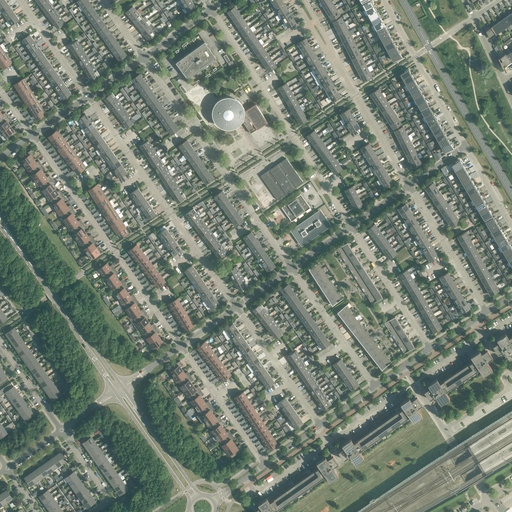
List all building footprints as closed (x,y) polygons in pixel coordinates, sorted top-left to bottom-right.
[(51,4),(49,0),(41,6),(43,10),(51,4)] [(91,4),(88,0),(80,6),(83,10),(91,4)] [(374,6),(371,0),(363,5),(366,10),(374,6)] [(285,5),(282,1),(273,6),(276,10),(285,5)] [(335,5),(332,1),(323,7),(326,11),(335,5)] [(10,7),(7,3),(0,7),(0,10),(2,13),(10,7)] [(196,7),(193,3),(185,8),(188,12),(196,7)] [(54,8),(51,4),(43,10),(46,14),(54,8)] [(94,8),(91,4),(83,10),(86,14),(94,8)] [(287,9),(285,5),(276,10),(279,15),(287,9)] [(337,10),(335,5),(326,11),(329,15),(337,10)] [(125,12),(129,16),(136,10),(133,6),(125,12)] [(377,11),(374,6),(366,10),(368,15),(377,11)] [(13,11),(10,7),(2,13),(5,17),(13,11)] [(227,12),(230,17),(238,11),(235,7),(227,12)] [(57,11),(54,8),(46,14),(49,17),(57,11)] [(97,13),(94,8),(86,14),(89,18),(97,13)] [(290,14),(287,9),(279,15),(281,19),(290,14)] [(139,14),(136,10),(129,16),(132,20),(139,14)] [(338,10),(337,10),(329,15),(332,20),(336,17),(340,15),(337,10),(338,10)] [(16,15),(13,11),(5,17),(8,21),(16,15)] [(59,15),(57,11),(49,17),(51,21),(59,15)] [(241,15),(238,11),(230,17),(233,21),(241,15)] [(379,16),(377,11),(368,15),(371,20),(379,16)] [(100,17),(97,13),(89,18),(92,22),(100,17)] [(143,18),(139,14),(132,20),(135,24),(143,18)] [(293,18),(290,14),(281,19),(284,23),(293,18)] [(19,20),(16,15),(8,21),(11,25),(19,20)] [(62,18),(59,15),(51,21),(54,24),(62,18)] [(244,20),(241,15),(233,21),(236,25),(244,20)] [(382,21),(379,16),(371,20),(374,25),(382,21)] [(103,21),(100,17),(92,22),(95,26),(103,21)] [(337,19),(333,22),(335,26),(344,22),(344,21),(343,22),(341,17),(337,19)] [(511,24),(507,17),(502,20),(507,27),(511,24)] [(65,22),(62,18),(54,24),(57,28),(59,27),(59,28),(64,25),(63,24),(65,22)] [(146,22),(143,18),(135,24),(139,28),(146,22)] [(295,23),(293,18),(284,23),(282,25),(285,29),(287,28),(295,23)] [(247,24),(244,20),(236,25),(239,29),(247,24)] [(507,27),(502,20),(497,24),(502,31),(507,27)] [(106,25),(103,21),(95,26),(98,31),(106,25)] [(385,26),(382,21),(374,25),(377,30),(385,26)] [(149,26),(146,22),(139,28),(142,32),(149,26)] [(346,26),(344,22),(335,26),(337,31),(346,26)] [(151,24),(149,26),(142,32),(145,36),(152,30),(155,28),(151,24)] [(250,28),(247,24),(239,29),(242,33),(250,28)] [(502,31),(497,24),(492,27),(497,34),(502,31)] [(108,29),(106,25),(98,31),(101,35),(108,29)] [(349,31),(346,26),(337,31),(340,35),(349,31)] [(388,31),(385,26),(377,30),(379,35),(388,31)] [(497,34),(492,27),(490,29),(490,30),(487,32),(490,39),(497,34)] [(253,32),(250,28),(242,33),(245,37),(253,32)] [(111,34),(108,29),(101,35),(104,39),(111,34)] [(156,34),(152,30),(145,36),(148,40),(156,34)] [(351,35),(349,31),(340,35),(342,40),(351,35)] [(390,36),(388,31),(379,35),(382,40),(390,36)] [(255,36),(253,32),(245,37),(248,42),(255,36)] [(114,38),(111,34),(104,39),(107,43),(114,38)] [(33,39),(30,35),(21,41),(25,45),(33,39)] [(353,40),(351,35),(342,40),(344,45),(353,40)] [(258,40),(255,36),(248,42),(251,46),(258,40)] [(393,41),(390,36),(382,40),(385,45),(393,41)] [(117,42),(114,38),(107,43),(110,47),(117,42)] [(36,43),(33,39),(25,45),(27,49),(36,43)] [(308,43),(305,39),(297,44),(299,49),(308,43)] [(69,45),(72,49),(80,44),(77,40),(75,41),(74,40),(70,43),(71,44),(69,45)] [(261,45),(258,40),(251,46),(254,50),(261,45)] [(356,44),(353,40),(344,45),(347,49),(356,44)] [(396,46),(393,41),(385,45),(387,50),(396,46)] [(120,46),(117,42),(110,47),(113,52),(120,46)] [(216,59),(204,42),(176,62),(187,79),(216,59)] [(39,48),(36,43),(27,49),(30,53),(39,48)] [(311,48),(308,43),(299,49),(302,53),(311,48)] [(82,48),(80,44),(72,49),(74,53),(82,48)] [(358,49),(356,44),(347,49),(349,54),(358,49)] [(264,49),(261,45),(254,50),(257,54),(264,49)] [(123,50),(120,46),(113,52),(116,56),(123,50)] [(398,51),(396,46),(387,50),(390,55),(398,51)] [(42,52),(39,48),(30,53),(33,58),(42,52)] [(85,52),(82,48),(74,53),(76,57),(85,52)] [(313,52),(311,48),(302,53),(305,57),(313,52)] [(267,53),(264,49),(257,54),(260,58),(267,53)] [(361,54),(358,49),(349,54),(351,58),(361,54)] [(126,55),(123,50),(116,56),(119,60),(126,55)] [(401,56),(398,51),(390,55),(393,61),(394,60),(397,58),(397,59),(398,59),(402,57),(401,56)] [(45,56),(42,52),(33,58),(36,62),(45,56)] [(87,56),(85,52),(76,57),(79,61),(87,56)] [(316,56),(313,52),(305,57),(307,62),(316,56)] [(0,63),(9,57),(6,53),(0,57),(0,63)] [(270,57),(267,53),(260,58),(263,63),(270,57)] [(363,58),(361,54),(351,58),(354,63),(363,58)] [(511,62),(506,54),(501,57),(501,58),(500,59),(500,58),(499,58),(503,66),(504,66),(503,66),(506,64),(506,65),(511,62)] [(48,60),(45,56),(36,62),(39,66),(48,60)] [(90,59),(87,56),(79,61),(81,65),(90,59)] [(319,61),(316,56),(307,62),(310,66),(319,61)] [(12,62),(9,57),(0,63),(0,64),(3,68),(12,62)] [(273,61),(270,57),(263,63),(265,67),(273,61)] [(365,63),(363,58),(354,63),(356,67),(365,63)] [(92,63),(90,59),(81,65),(84,68),(92,63)] [(51,64),(48,60),(39,66),(42,70),(51,64)] [(276,66),(273,61),(265,67),(268,71),(276,66)] [(321,65),(319,61),(310,66),(313,71),(321,65)] [(94,67),(92,63),(84,68),(86,72),(94,67)] [(367,67),(365,63),(356,67),(358,72),(367,67)] [(54,69),(51,64),(42,70),(45,74),(54,69)] [(324,70),(321,65),(313,71),(315,75),(324,70)] [(97,71),(94,67),(86,72),(88,76),(97,71)] [(370,72),(367,67),(358,72),(361,76),(370,72)] [(404,71),(404,72),(400,74),(404,80),(412,75),(409,70),(408,68),(404,71)] [(56,73),(54,69),(45,74),(48,79),(56,73)] [(327,74),(324,70),(315,75),(318,79),(327,74)] [(99,75),(97,71),(88,76),(91,80),(99,75)] [(372,77),(370,72),(361,76),(361,77),(363,81),(372,77)] [(59,77),(56,73),(48,79),(51,83),(59,77)] [(132,79),(135,84),(143,78),(140,74),(132,79)] [(329,78),(327,74),(318,79),(321,84),(329,78)] [(415,80),(412,75),(404,80),(406,85),(415,80)] [(62,81),(59,77),(51,83),(54,87),(62,81)] [(146,82),(143,78),(135,84),(138,88),(146,82)] [(332,83),(329,78),(321,84),(323,88),(332,83)] [(27,83),(24,79),(14,85),(17,89),(27,83)] [(417,85),(415,80),(406,85),(409,90),(417,85)] [(65,85),(62,81),(54,87),(57,91),(65,85)] [(149,87),(146,82),(138,88),(141,92),(149,87)] [(30,87),(27,83),(17,89),(20,93),(30,87)] [(289,88),(287,83),(278,88),(281,92),(289,88)] [(335,87),(332,83),(323,88),(326,92),(335,87)] [(68,89),(65,85),(57,91),(60,95),(68,89)] [(420,90),(417,85),(409,90),(412,95),(420,90)] [(32,92),(30,87),(20,93),(23,98),(32,92)] [(152,91),(149,87),(141,92),(144,96),(152,91)] [(337,91),(335,87),(326,92),(329,97),(337,91)] [(292,92),(289,88),(281,92),(284,97),(292,92)] [(373,98),(373,99),(382,93),(379,88),(370,94),(373,98)] [(71,94),(68,89),(60,95),(63,100),(71,94)] [(423,95),(420,90),(412,95),(415,100),(423,95)] [(155,95),(152,91),(144,96),(147,100),(155,95)] [(340,96),(337,91),(329,97),(331,101),(340,96)] [(35,96),(32,92),(23,98),(25,102),(35,96)] [(294,97),(292,92),(284,97),(286,101),(294,97)] [(104,99),(107,102),(115,96),(112,93),(104,99)] [(385,97),(382,93),(373,99),(376,103),(385,97)] [(158,99),(155,95),(147,100),(150,105),(158,99)] [(426,100),(423,95),(415,100),(418,105),(426,100)] [(38,100),(35,96),(25,102),(28,106),(38,100)] [(118,100),(115,96),(107,102),(110,106),(118,100)] [(215,104),(214,105),(214,106),(214,107),(213,108),(213,109),(213,110),(213,111),(213,112),(213,114),(213,115),(213,116),(213,117),(213,118),(214,119),(214,120),(215,121),(215,122),(216,123),(217,123),(217,124),(218,125),(220,126),(221,126),(222,127),(223,127),(224,128),(225,128),(226,128),(227,128),(228,128),(229,128),(230,128),(231,128),(232,128),(233,128),(234,127),(235,127),(236,126),(243,122),(239,115),(246,111),(241,104),(240,103),(240,102),(239,102),(239,101),(238,100),(237,100),(235,99),(234,98),(233,98),(232,97),(231,97),(230,97),(228,97),(227,97),(226,97),(225,97),(223,98),(222,98),(221,99),(220,99),(219,100),(218,101),(217,101),(217,102),(216,103),(215,104)] [(297,101),(294,97),(286,101),(289,106),(297,101)] [(387,101),(385,97),(376,103),(379,107),(387,101)] [(161,103),(158,99),(150,105),(153,109),(161,103)] [(40,105),(38,100),(28,106),(31,111),(40,105)] [(120,103),(118,100),(110,106),(113,110),(120,103)] [(429,105),(426,100),(418,105),(420,110),(429,105)] [(299,105),(297,101),(289,106),(291,110),(299,105)] [(390,106),(387,101),(379,107),(382,111),(390,106)] [(123,107),(120,103),(113,110),(115,113),(123,107)] [(164,108),(161,103),(153,109),(156,113),(164,108)] [(267,122),(256,104),(246,111),(239,115),(243,122),(250,133),(267,122)] [(43,109),(40,105),(31,111),(34,115),(43,109)] [(302,110),(299,105),(291,110),(294,114),(302,110)] [(393,110),(390,106),(382,111),(384,116),(393,110)] [(126,110),(123,107),(115,113),(118,117),(126,110)] [(433,112),(430,107),(421,111),(424,117),(433,112)] [(167,112),(164,108),(156,113),(159,117),(167,112)] [(46,114),(43,109),(34,115),(36,120),(46,114)] [(340,115),(342,119),(351,114),(348,109),(340,115)] [(129,114),(126,110),(118,117),(121,120),(129,114)] [(304,114),(302,110),(294,114),(296,119),(304,114)] [(396,114),(393,110),(384,116),(387,120),(396,114)] [(170,116),(167,112),(159,117),(162,121),(170,116)] [(435,117),(433,112),(424,117),(427,121),(435,117)] [(77,120),(80,124),(89,118),(85,114),(77,120)] [(132,118),(129,114),(121,120),(124,124),(132,118)] [(307,119),(304,114),(296,119),(299,124),(307,119)] [(354,118),(351,114),(342,119),(345,124),(354,118)] [(399,118),(396,114),(387,120),(390,124),(399,118)] [(172,120),(170,116),(162,121),(165,126),(172,120)] [(8,117),(0,122),(0,130),(1,132),(10,126),(8,123),(11,121),(11,120),(10,120),(8,117)] [(438,122),(435,117),(427,121),(430,126),(438,122)] [(91,122),(89,118),(80,124),(83,128),(91,122)] [(135,121),(132,118),(124,124),(127,127),(128,126),(129,127),(134,124),(133,123),(135,121)] [(356,123),(354,118),(345,124),(348,128),(356,123)] [(399,119),(399,118),(390,124),(393,129),(397,126),(401,123),(398,119),(399,119)] [(175,124),(172,120),(165,126),(168,130),(175,124)] [(94,127),(91,122),(83,128),(86,132),(94,127)] [(441,127),(438,122),(430,126),(433,131),(441,127)] [(359,127),(356,123),(348,128),(350,133),(359,127)] [(178,129),(175,124),(168,130),(171,134),(178,129)] [(13,129),(10,126),(1,132),(7,140),(19,131),(18,131),(15,128),(16,128),(15,127),(13,129)] [(97,131),(94,127),(86,132),(89,137),(97,131)] [(399,128),(394,131),(397,136),(406,131),(405,131),(403,127),(399,129),(399,128)] [(444,132),(441,127),(433,131),(436,136),(444,132)] [(61,134),(57,130),(49,137),(52,141),(61,134)] [(307,136),(310,140),(318,135),(315,130),(307,136)] [(100,135),(97,131),(89,137),(92,141),(100,135)] [(408,136),(406,131),(397,136),(399,140),(408,136)] [(447,137),(444,132),(436,136),(438,141),(447,137)] [(64,138),(61,134),(52,141),(55,145),(64,138)] [(103,139),(100,135),(92,141),(95,145),(103,139)] [(321,139),(318,135),(310,140),(313,144),(321,139)] [(410,140),(408,136),(399,140),(401,145),(410,140)] [(449,142),(447,137),(438,141),(441,146),(449,142)] [(67,142),(64,138),(55,145),(58,149),(67,142)] [(106,143),(103,139),(95,145),(98,149),(106,143)] [(324,143),(321,139),(313,144),(316,148),(324,143)] [(140,146),(143,150),(151,144),(148,140),(146,142),(145,140),(141,144),(142,145),(140,146)] [(190,145),(187,140),(179,146),(182,150),(190,145)] [(413,145),(410,140),(401,145),(403,149),(413,145)] [(70,146),(67,142),(58,149),(61,153),(70,146)] [(452,147),(449,142),(441,146),(444,152),(448,150),(449,150),(453,148),(453,147),(452,147)] [(109,148),(106,143),(98,149),(101,153),(109,148)] [(327,147),(324,143),(316,148),(319,153),(327,147)] [(372,148),(369,143),(360,149),(363,153),(372,148)] [(153,148),(151,144),(143,150),(145,154),(153,148)] [(193,149),(190,145),(182,150),(185,154),(193,149)] [(415,149),(413,145),(403,149),(406,154),(415,149)] [(73,150),(70,146),(61,153),(64,157),(73,150)] [(330,151),(327,147),(319,153),(322,157),(330,151)] [(112,152),(109,148),(101,153),(104,158),(112,152)] [(156,152),(153,148),(145,154),(148,157),(156,152)] [(374,152),(372,148),(363,153),(366,158),(374,152)] [(196,153),(193,149),(185,154),(188,158),(196,153)] [(417,154),(415,149),(406,154),(408,158),(417,154)] [(32,150),(31,150),(20,158),(25,165),(34,159),(32,156),(34,154),(34,153),(34,154),(31,150),(32,150)] [(76,154),(73,150),(64,157),(67,161),(76,154)] [(333,155),(330,151),(322,157),(325,161),(333,155)] [(115,156),(112,152),(104,158),(107,162),(115,156)] [(158,156),(156,152),(148,157),(150,161),(158,156)] [(377,157),(374,152),(366,158),(368,162),(377,157)] [(198,157),(196,153),(188,158),(191,162),(198,157)] [(80,158),(76,154),(67,161),(71,165),(80,158)] [(419,158),(417,154),(408,158),(410,163),(419,158)] [(336,160),(333,155),(325,161),(328,165),(336,160)] [(118,160),(115,156),(107,162),(110,166),(118,160)] [(161,159),(158,156),(150,161),(152,165),(161,159)] [(201,161),(198,157),(191,162),(194,167),(201,161)] [(380,161),(377,157),(368,162),(371,166),(380,161)] [(83,162),(80,158),(71,165),(74,169),(83,162)] [(286,158),(275,166),(261,176),(278,200),(303,182),(286,158)] [(422,163),(419,158),(410,163),(413,168),(422,163)] [(36,162),(34,159),(25,165),(30,173),(42,165),(42,164),(41,164),(39,161),(39,160),(36,162)] [(163,163),(161,159),(152,165),(155,169),(163,163)] [(455,162),(456,163),(452,165),(455,171),(463,166),(460,160),(460,159),(455,162)] [(121,164),(118,160),(110,166),(113,170),(121,164)] [(338,164),(336,160),(328,165),(331,169),(338,164)] [(204,165),(201,161),(194,167),(197,171),(204,165)] [(382,165),(380,161),(371,166),(374,171),(382,165)] [(86,167),(83,162),(74,169),(77,173),(86,167)] [(166,167),(163,163),(155,169),(157,172),(166,167)] [(124,168),(121,164),(113,170),(115,174),(124,168)] [(342,168),(338,164),(331,169),(334,173),(342,168)] [(42,165),(30,173),(35,180),(44,174),(42,171),(45,169),(44,168),(42,165)] [(207,170),(204,165),(197,171),(200,175),(207,170)] [(385,170),(382,165),(374,171),(376,175),(385,170)] [(466,171),(463,166),(455,171),(458,175),(466,171)] [(168,171),(166,167),(157,172),(160,176),(168,171)] [(127,173),(124,168),(115,174),(119,179),(127,173)] [(210,174),(207,170),(200,175),(203,179),(210,174)] [(388,174),(385,170),(376,175),(379,179),(388,174)] [(171,175),(168,171),(160,176),(162,180),(171,175)] [(469,176),(466,171),(458,175),(461,180),(469,176)] [(46,177),(44,174),(35,180),(41,188),(52,179),(49,176),(50,176),(49,175),(46,177)] [(213,178),(210,174),(203,179),(206,184),(213,178)] [(390,179),(388,174),(379,179),(382,184),(390,179)] [(173,178),(171,175),(162,180),(165,184),(173,178)] [(472,180),(469,176),(461,180),(464,185),(472,180)] [(176,182),(173,178),(165,184),(167,188),(176,182)] [(52,180),(52,179),(41,188),(46,195),(55,189),(53,186),(55,184),(55,183),(54,183),(52,180)] [(393,183),(390,179),(382,184),(384,188),(393,183)] [(475,185),(472,180),(464,185),(467,190),(475,185)] [(178,186),(176,182),(167,188),(170,191),(178,186)] [(428,192),(428,193),(436,187),(433,182),(425,188),(428,192)] [(101,188),(98,184),(89,190),(92,194),(101,188)] [(478,190),(475,185),(467,190),(470,195),(478,190)] [(181,190),(178,186),(170,191),(172,195),(181,190)] [(355,191),(353,186),(345,190),(347,195),(355,191)] [(439,191),(436,187),(428,193),(431,197),(439,191)] [(104,193),(101,188),(92,194),(94,199),(104,193)] [(141,193),(138,188),(130,194),(133,199),(141,193)] [(57,192),(55,189),(46,195),(51,202),(63,194),(62,194),(60,191),(60,190),(57,192)] [(183,193),(181,190),(172,195),(175,199),(183,193)] [(481,195),(478,190),(470,195),(473,200),(481,195)] [(215,196),(218,201),(225,195),(222,191),(215,196)] [(358,195),(355,191),(347,195),(349,200),(358,195)] [(442,195),(439,191),(431,197),(434,201),(442,195)] [(107,197),(104,193),(94,199),(97,203),(107,197)] [(144,197),(141,193),(133,199),(136,203),(144,197)] [(186,197),(183,193),(175,199),(177,203),(186,197)] [(63,194),(51,202),(56,210),(65,203),(63,200),(66,198),(65,198),(63,195),(63,194)] [(228,199),(225,195),(218,201),(221,205),(228,199)] [(360,200),(358,195),(349,200),(352,204),(360,200)] [(445,199),(442,195),(434,201),(436,205),(445,199)] [(484,200),(481,195),(473,200),(475,205),(484,200)] [(109,201),(107,197),(97,203),(100,207),(109,201)] [(147,201),(144,197),(136,203),(138,207),(147,201)] [(293,199),(281,207),(283,209),(284,208),(291,219),(296,215),(297,217),(310,208),(306,202),(304,204),(300,197),(294,201),(293,199)] [(231,204),(228,199),(221,205),(224,209),(231,204)] [(448,204),(445,199),(436,205),(439,209),(448,204)] [(362,205),(360,200),(352,204),(354,209),(362,205)] [(486,205),(484,200),(475,205),(478,210),(486,205)] [(112,205),(109,201),(100,207),(103,212),(112,205)] [(150,205),(147,201),(138,207),(141,211),(150,205)] [(67,207),(65,203),(56,210),(61,217),(73,209),(72,209),(70,205),(67,207)] [(234,208),(231,204),(224,209),(227,213),(234,208)] [(397,209),(400,214),(408,208),(406,204),(397,209)] [(451,208),(448,204),(439,209),(442,214),(451,208)] [(115,210),(112,205),(103,212),(106,216),(115,210)] [(153,209),(150,205),(141,211),(144,215),(153,209)] [(489,210),(486,205),(478,210),(481,215),(489,210)] [(41,210),(46,217),(49,215),(44,207),(41,210)] [(185,214),(188,218),(196,212),(193,208),(185,214)] [(237,212),(234,208),(227,213),(229,217),(237,212)] [(411,213),(408,208),(400,214),(402,218),(411,213)] [(454,212),(451,208),(442,214),(445,218),(454,212)] [(73,209),(61,217),(66,224),(75,218),(73,215),(76,213),(76,212),(75,213),(73,209)] [(156,214),(153,209),(144,215),(147,220),(156,214)] [(118,214),(115,210),(106,216),(108,220),(118,214)] [(492,215),(489,210),(481,215),(484,220),(492,215)] [(320,211),(306,221),(310,226),(314,223),(317,226),(313,229),(317,234),(329,225),(325,219),(327,218),(326,218),(325,216),(324,217),(320,211)] [(199,215),(196,212),(188,218),(191,221),(199,215)] [(240,216),(237,212),(229,217),(232,221),(240,216)] [(456,216),(454,212),(445,218),(448,222),(456,216)] [(414,217),(411,213),(402,218),(405,222),(414,217)] [(121,218),(118,214),(108,220),(111,224),(121,218)] [(202,219),(199,215),(191,221),(194,225),(202,219)] [(243,220),(240,216),(232,221),(235,226),(243,220)] [(459,221),(456,216),(448,222),(451,226),(459,221)] [(416,221),(414,217),(405,222),(408,227),(416,221)] [(485,222),(488,227),(496,222),(493,217),(485,222)] [(78,221),(75,218),(66,224),(72,232),(83,224),(83,223),(80,220),(81,220),(80,219),(78,221)] [(123,223),(121,218),(111,224),(114,229),(123,223)] [(204,223),(202,219),(194,225),(197,229),(204,223)] [(310,226),(306,221),(292,231),(296,237),(295,238),(296,239),(298,238),(302,245),(316,235),(312,229),(312,230),(307,233),(305,229),(310,226)] [(419,226),(416,221),(408,227),(410,231),(419,226)] [(499,227),(496,222),(488,227),(491,232),(499,227)] [(126,227),(123,223),(114,229),(117,233),(126,227)] [(207,226),(204,223),(197,229),(199,232),(207,226)] [(84,224),(83,224),(72,232),(77,239),(86,233),(84,230),(86,228),(86,227),(83,224),(84,224)] [(367,229),(371,234),(378,228),(375,224),(367,229)] [(210,230),(207,226),(199,232),(202,236),(210,230)] [(422,230),(419,226),(410,231),(413,235),(422,230)] [(129,231),(126,227),(117,233),(120,238),(129,231)] [(502,232),(499,227),(491,232),(494,237),(502,232)] [(158,234),(161,239),(169,233),(166,228),(158,234)] [(381,232),(378,228),(371,234),(374,238),(381,232)] [(213,233),(210,230),(202,236),(205,239),(213,233)] [(424,235),(422,230),(413,235),(416,240),(424,235)] [(254,236),(251,232),(244,237),(247,242),(254,236)] [(384,236),(381,232),(374,238),(377,242),(384,236)] [(469,236),(466,232),(457,237),(460,241),(469,236)] [(505,237),(502,232),(494,237),(497,242),(505,237)] [(88,236),(86,233),(77,239),(82,247),(94,238),(93,238),(91,235),(91,234),(88,236)] [(172,237),(169,233),(161,239),(164,243),(172,237)] [(215,237),(213,233),(205,239),(208,243),(215,237)] [(427,239),(424,235),(416,240),(418,244),(427,239)] [(257,240),(254,236),(247,242),(250,246),(257,240)] [(387,240),(384,236),(377,242),(380,246),(387,240)] [(471,241),(469,236),(460,241),(462,246),(471,241)] [(175,241),(172,237),(164,243),(167,247),(175,241)] [(218,241),(215,237),(208,243),(210,247),(218,241)] [(508,242),(505,237),(497,242),(500,247),(508,242)] [(94,239),(94,238),(82,247),(87,254),(96,248),(96,247),(94,244),(97,243),(96,242),(94,239)] [(430,243),(427,239),(418,244),(421,249),(430,243)] [(260,245),(257,240),(250,246),(253,250),(260,245)] [(390,244),(387,240),(380,246),(383,250),(390,244)] [(178,245),(175,241),(167,247),(170,251),(178,245)] [(221,244),(218,241),(210,247),(213,250),(221,244)] [(474,245),(471,241),(462,246),(465,250),(474,245)] [(351,248),(347,242),(337,249),(339,252),(340,251),(342,254),(340,255),(341,255),(351,248)] [(511,247),(508,242),(500,247),(503,252),(511,247)] [(432,248),(430,243),(421,249),(424,253),(432,248)] [(129,251),(132,255),(140,249),(137,244),(129,251)] [(224,248),(221,244),(213,250),(216,254),(224,248)] [(393,248),(390,244),(383,250),(386,254),(393,248)] [(181,250),(178,245),(170,251),(173,256),(181,250)] [(263,249),(260,245),(253,250),(255,254),(263,249)] [(476,250),(474,245),(465,250),(467,255),(476,250)] [(99,246),(96,247),(96,248),(87,254),(91,259),(102,251),(99,246)] [(511,252),(511,248),(511,247),(503,252),(506,256),(511,252)] [(227,252),(224,248),(216,254),(219,258),(220,256),(221,258),(226,254),(225,253),(227,252)] [(355,255),(351,248),(341,255),(343,258),(344,258),(346,260),(344,261),(345,261),(355,255)] [(397,253),(393,248),(386,254),(389,258),(397,253)] [(435,252),(432,248),(424,253),(426,257),(435,252)] [(143,253),(140,249),(132,255),(135,259),(143,253)] [(266,253),(263,249),(255,254),(258,258),(266,253)] [(479,254),(476,250),(467,255),(470,259),(479,254)] [(438,257),(435,252),(426,257),(429,262),(438,257)] [(146,257),(143,253),(135,259),(138,263),(146,257)] [(269,257),(266,253),(258,258),(261,263),(269,257)] [(481,259),(479,254),(470,259),(472,264),(481,259)] [(359,261),(355,255),(345,261),(347,264),(348,264),(349,266),(348,267),(359,261)] [(149,261),(146,257),(138,263),(141,267),(149,261)] [(272,261),(269,257),(261,263),(264,267),(272,261)] [(484,263),(481,259),(472,264),(475,268),(484,263)] [(153,265),(149,261),(141,267),(145,271),(153,265)] [(275,266),(272,261),(264,267),(267,271),(275,266)] [(363,267),(359,261),(348,267),(350,270),(352,270),(353,272),(352,273),(363,267)] [(321,265),(319,262),(309,269),(313,275),(323,268),(322,269),(320,266),(321,265)] [(98,269),(103,277),(115,269),(115,268),(112,265),(113,265),(112,264),(109,266),(107,263),(98,269)] [(486,268),(484,263),(475,268),(477,273),(486,268)] [(156,269),(153,265),(145,271),(148,275),(156,269)] [(195,270),(192,265),(184,271),(187,276),(195,270)] [(228,271),(230,275),(239,270),(237,266),(234,267),(234,266),(229,268),(230,270),(228,271)] [(367,273),(363,267),(352,273),(354,276),(356,276),(357,278),(356,279),(367,273)] [(325,271),(323,268),(313,275),(316,281),(327,274),(326,275),(324,272),(325,271)] [(489,272),(486,268),(477,273),(480,277),(489,272)] [(115,269),(103,277),(109,284),(118,278),(115,275),(118,273),(118,272),(117,272),(115,269)] [(159,273),(156,269),(148,275),(151,279),(159,273)] [(198,274),(195,270),(187,276),(190,280),(198,274)] [(241,274),(239,270),(230,275),(233,279),(241,274)] [(410,274),(407,270),(399,274),(402,279),(410,274)] [(491,277),(489,272),(480,277),(482,282),(491,277)] [(162,277),(159,273),(151,279),(154,283),(162,277)] [(371,279),(367,273),(356,279),(358,283),(359,282),(361,284),(360,285),(371,279)] [(450,277),(448,273),(439,278),(442,283),(450,277)] [(201,278),(198,274),(190,280),(193,284),(201,278)] [(243,278),(241,274),(233,279),(235,283),(243,278)] [(329,277),(327,274),(316,281),(320,287),(331,280),(329,281),(328,278),(329,277)] [(413,279),(410,274),(402,279),(405,283),(413,279)] [(165,281),(162,277),(154,283),(157,287),(165,281)] [(453,282),(450,277),(442,283),(444,287),(453,282)] [(494,281),(491,277),(482,282),(485,286),(494,281)] [(120,281),(118,278),(109,284),(114,291),(125,283),(123,280),(122,279),(120,281)] [(204,282),(201,278),(193,284),(196,288),(204,282)] [(246,282),(243,278),(235,283),(237,287),(246,282)] [(375,285),(371,279),(360,285),(362,289),(363,288),(365,290),(364,291),(364,292),(375,285)] [(415,283),(413,279),(405,283),(407,288),(415,283)] [(333,283),(331,280),(320,287),(324,293),(335,286),(333,287),(332,284),(333,283)] [(496,285),(494,281),(485,286),(487,290),(496,285)] [(207,286),(204,282),(196,288),(199,292),(207,286)] [(248,286),(246,282),(237,287),(239,291),(248,286)] [(456,286),(453,282),(444,287),(447,291),(456,286)] [(126,284),(125,283),(114,291),(119,299),(128,293),(126,289),(128,287),(125,284),(126,284)] [(418,287),(415,283),(407,288),(410,292),(418,287)] [(280,290),(284,294),(291,289),(288,284),(280,290)] [(378,291),(375,285),(364,292),(366,295),(367,294),(369,296),(368,297),(368,298),(378,291)] [(499,290),(496,285),(487,290),(488,291),(490,295),(499,290)] [(210,291),(207,286),(199,292),(202,297),(210,291)] [(337,289),(335,286),(324,293),(328,299),(339,292),(338,292),(337,293),(335,290),(337,289)] [(458,290),(456,286),(447,291),(450,296),(458,290)] [(420,292),(418,287),(410,292),(412,297),(420,292)] [(294,293),(291,289),(284,294),(286,298),(294,293)] [(461,295),(458,290),(450,296),(452,300),(461,295)] [(213,295),(210,291),(202,297),(205,301),(213,295)] [(382,297),(378,291),(368,298),(370,301),(371,300),(373,303),(372,304),(382,297)] [(341,295),(339,292),(328,299),(332,305),(343,299),(342,298),(341,299),(339,296),(341,295)] [(423,296),(420,292),(412,297),(415,301),(423,296)] [(130,296),(128,293),(119,299),(124,306),(136,298),(135,298),(133,295),(133,294),(130,296)] [(297,297),(294,293),(286,298),(289,302),(297,297)] [(216,299),(213,295),(205,301),(208,305),(216,299)] [(464,299),(461,295),(452,300),(455,304),(464,299)] [(426,301),(423,296),(415,301),(418,305),(426,301)] [(300,301),(297,297),(289,302),(292,307),(300,301)] [(136,298),(124,306),(129,314),(138,307),(136,304),(139,302),(138,302),(136,299),(136,298)] [(180,303),(177,298),(169,304),(172,308),(180,303)] [(219,303),(216,299),(208,305),(211,309),(208,311),(210,314),(218,308),(217,305),(219,303)] [(466,304),(464,299),(455,304),(458,309),(466,304)] [(303,305),(300,301),(292,307),(295,311),(303,305)] [(428,305),(426,301),(418,305),(420,310),(428,305)] [(183,307),(180,303),(172,308),(174,313),(183,307)] [(253,310),(256,313),(264,307),(261,303),(253,310)] [(469,308),(466,304),(458,309),(455,310),(458,315),(469,308)] [(306,309),(303,305),(295,311),(298,315),(306,309)] [(337,312),(342,318),(351,310),(349,307),(348,308),(346,306),(347,305),(337,312)] [(431,309),(428,305),(420,310),(423,314),(431,309)] [(141,310),(138,307),(129,314),(135,321),(146,313),(146,312),(146,313),(143,309),(144,309),(143,309),(141,310)] [(185,312),(183,307),(174,313),(177,317),(185,312)] [(266,311),(264,307),(256,313),(259,317),(266,311)] [(309,314),(306,309),(298,315),(301,319),(309,314)] [(433,314),(431,309),(423,314),(425,319),(433,314)] [(352,311),(351,310),(342,318),(346,324),(356,316),(354,313),(352,314),(351,312),(352,311)] [(269,314),(266,311),(259,317),(261,320),(269,314)] [(188,316),(185,312),(177,317),(180,321),(188,316)] [(146,313),(135,321),(140,328),(149,322),(146,319),(149,317),(149,316),(148,317),(146,313)] [(272,318),(269,314),(261,320),(264,324),(272,318)] [(312,318),(309,314),(301,319),(304,323),(312,318)] [(436,318),(433,314),(425,319),(428,323),(436,318)] [(191,321),(188,316),(180,321),(182,326),(191,321)] [(356,316),(346,324),(350,329),(360,322),(358,319),(357,320),(355,317),(356,316)] [(399,323),(395,316),(384,323),(385,323),(386,323),(388,325),(386,326),(388,329),(399,323)] [(275,321),(272,318),(264,324),(267,328),(275,321)] [(315,322),(312,318),(304,323),(307,327),(315,322)] [(439,323),(436,318),(428,323),(431,327),(439,323)] [(194,325),(191,321),(182,326),(185,330),(194,325)] [(278,325),(275,321),(267,328),(270,331),(278,325)] [(151,325),(149,322),(140,328),(145,336),(157,327),(156,327),(154,324),(154,323),(151,325)] [(318,326),(315,322),(307,327),(310,332),(318,326)] [(361,322),(360,322),(350,329),(355,335),(365,328),(362,325),(361,326),(359,323),(361,322)] [(225,329),(228,334),(236,328),(233,323),(225,329)] [(403,329),(399,323),(388,329),(389,330),(390,329),(391,331),(390,332),(392,335),(403,329)] [(441,327),(439,323),(431,327),(433,332),(441,327)] [(280,328),(278,325),(270,331),(273,335),(280,328)] [(321,330),(318,326),(310,332),(313,336),(321,330)] [(157,328),(157,327),(145,336),(150,343),(159,337),(157,334),(160,332),(159,331),(156,328),(157,328)] [(9,338),(9,339),(18,332),(17,333),(14,328),(6,333),(9,338)] [(239,332),(236,328),(228,334),(231,338),(239,332)] [(283,332),(280,328),(273,335),(276,338),(277,337),(278,338),(282,335),(281,334),(283,332)] [(365,328),(355,335),(359,341),(369,333),(367,330),(366,331),(364,329),(365,328)] [(407,335),(403,329),(392,335),(392,336),(394,335),(395,338),(394,338),(396,341),(407,335)] [(324,335),(321,330),(313,336),(316,340),(324,335)] [(18,332),(9,339),(9,338),(12,342),(12,343),(21,337),(20,337),(17,333),(18,332)] [(242,336),(239,332),(231,338),(234,342),(242,336)] [(369,334),(369,333),(359,341),(364,347),(374,339),(371,336),(370,337),(368,334),(369,334)] [(496,339),(498,341),(498,342),(492,346),(498,354),(503,350),(506,354),(509,358),(511,356),(511,335),(508,338),(505,333),(496,339)] [(326,339),(324,335),(316,340),(319,344),(326,339)] [(411,341),(407,335),(396,341),(396,342),(398,341),(399,344),(398,344),(400,347),(411,341)] [(245,340),(242,336),(234,342),(236,346),(245,340)] [(21,337),(12,343),(15,347),(24,341),(23,341),(20,337),(21,337)] [(161,340),(159,337),(150,343),(155,351),(167,342),(166,342),(164,339),(164,338),(161,340)] [(330,343),(326,339),(319,344),(322,349),(330,343)] [(374,339),(364,347),(368,352),(378,345),(376,342),(375,343),(373,340),(374,339)] [(248,344),(245,340),(236,346),(239,350),(248,344)] [(24,341),(15,347),(16,347),(19,351),(18,352),(27,345),(26,346),(23,342),(24,341)] [(208,346),(205,341),(197,348),(200,352),(208,346)] [(415,347),(411,341),(400,347),(400,348),(401,347),(403,350),(402,350),(404,354),(415,347)] [(251,349),(248,344),(239,350),(242,354),(251,349)] [(27,346),(27,345),(18,352),(19,351),(22,356),(21,356),(30,350),(27,346)] [(378,345),(368,352),(373,358),(382,350),(380,347),(379,348),(377,346),(378,345)] [(212,350),(208,346),(200,352),(204,356),(212,350)] [(254,353),(251,349),(242,354),(245,359),(254,353)] [(487,349),(481,353),(480,352),(479,350),(470,356),(473,361),(469,363),(475,372),(479,369),(482,373),(483,375),(492,369),(486,361),(492,357),(487,349)] [(30,350),(21,356),(22,356),(25,360),(24,361),(33,354),(33,355),(30,350)] [(215,354),(212,350),(204,356),(207,360),(215,354)] [(383,351),(382,350),(373,358),(377,364),(387,356),(385,353),(383,354),(381,351),(383,351)] [(288,356),(291,360),(299,355),(296,351),(294,352),(293,351),(289,354),(290,355),(288,356)] [(257,357),(254,353),(245,359),(248,363),(257,357)] [(33,354),(24,361),(25,360),(28,365),(27,365),(36,359),(33,355),(33,354)] [(218,358),(215,354),(207,360),(210,364),(218,358)] [(301,358),(299,355),(291,360),(293,364),(301,358)] [(387,356),(377,364),(382,370),(391,362),(389,359),(388,360),(386,357),(387,356)] [(260,361),(257,357),(248,363),(251,367),(260,361)] [(221,362),(218,358),(210,364),(213,368),(221,362)] [(304,362),(301,358),(293,364),(295,368),(304,362)] [(37,359),(36,359),(27,365),(28,365),(31,369),(30,369),(31,370),(40,363),(39,363),(36,359),(37,359)] [(344,363),(341,359),(333,364),(336,369),(344,363)] [(180,361),(168,369),(174,376),(183,370),(180,367),(183,365),(183,364),(182,365),(180,361)] [(263,365),(260,361),(251,367),(254,371),(263,365)] [(224,366),(221,362),(213,368),(216,372),(224,366)] [(306,366),(304,362),(295,368),(298,371),(306,366)] [(40,363),(31,370),(31,369),(34,373),(34,374),(43,368),(42,368),(39,364),(40,363)] [(347,368),(344,363),(336,369),(339,373),(347,368)] [(475,372),(469,363),(465,366),(470,374),(475,372)] [(266,369),(263,365),(254,371),(257,375),(266,369)] [(227,370),(224,366),(216,372),(219,376),(227,370)] [(309,370),(306,366),(298,371),(300,375),(309,370)] [(470,374),(465,366),(461,369),(466,377),(470,374)] [(43,368),(34,374),(37,378),(46,372),(45,372),(42,368),(43,368)] [(350,372),(347,368),(339,373),(342,377),(350,372)] [(268,374),(266,369),(257,375),(260,380),(268,374)] [(466,377),(461,369),(456,372),(462,380),(466,377)] [(185,373),(183,370),(174,376),(179,384),(190,376),(190,375),(188,372),(187,371),(185,373)] [(231,374),(227,370),(219,376),(223,380),(231,374)] [(311,373),(309,370),(300,375),(303,379),(311,373)] [(46,372),(37,378),(40,382),(40,383),(49,376),(48,377),(45,373),(46,372)] [(353,376),(350,372),(342,377),(345,381),(353,376)] [(462,380),(456,372),(452,375),(458,383),(462,380)] [(314,377),(311,373),(303,379),(305,383),(314,377)] [(271,378),(268,374),(260,380),(263,384),(271,378)] [(0,385),(9,379),(6,375),(0,379),(0,385)] [(458,383),(452,375),(448,378),(453,386),(458,383)] [(49,377),(49,376),(40,383),(41,382),(44,387),(43,387),(52,381),(51,381),(48,377),(49,377)] [(191,376),(190,376),(179,384),(184,391),(193,385),(191,382),(193,380),(193,379),(190,376),(191,376)] [(356,380),(353,376),(345,381),(348,385),(356,380)] [(316,381),(314,377),(305,383),(308,387),(316,381)] [(274,382),(271,378),(263,384),(266,388),(274,382)] [(428,384),(429,386),(430,387),(424,391),(429,399),(435,395),(437,399),(440,404),(449,398),(448,396),(445,391),(449,389),(444,380),(440,383),(436,378),(428,384)] [(453,386),(448,378),(444,380),(449,389),(453,386)] [(359,384),(356,380),(348,385),(351,390),(359,384)] [(52,381),(43,387),(44,387),(47,391),(46,391),(46,392),(55,385),(54,386),(51,381),(52,381)] [(319,385),(316,381),(308,387),(310,390),(319,385)] [(14,386),(11,382),(0,390),(0,395),(1,396),(6,392),(14,386)] [(55,385),(46,392),(47,391),(50,396),(49,396),(58,390),(55,386),(55,385)] [(195,388),(193,385),(184,391),(189,398),(201,390),(200,390),(198,387),(198,386),(195,388)] [(321,389),(319,385),(310,390),(313,394),(321,389)] [(17,390),(14,386),(6,392),(9,396),(8,396),(17,390)] [(324,392),(321,389),(313,394),(315,398),(324,392)] [(17,390),(8,396),(9,396),(11,400),(20,394),(19,394),(17,390)] [(58,390),(49,396),(50,396),(53,400),(61,395),(58,390)] [(201,391),(201,390),(189,398),(194,406),(203,399),(201,396),(204,394),(203,394),(201,391)] [(246,396),(243,392),(235,397),(238,402),(246,396)] [(326,396),(324,392),(315,398),(318,402),(326,396)] [(20,394),(11,400),(12,400),(14,404),(23,398),(22,398),(19,394),(20,394)] [(249,401),(246,396),(238,402),(240,406),(249,401)] [(329,400),(326,396),(318,402),(320,405),(329,400)] [(417,396),(411,400),(409,397),(400,403),(403,408),(399,411),(405,419),(409,416),(412,420),(421,414),(416,408),(422,404),(417,396)] [(23,398),(14,404),(17,408),(16,408),(17,408),(25,402),(22,398),(23,398)] [(289,402),(285,398),(277,404),(280,408),(289,402)] [(205,403),(203,399),(194,406),(199,413),(211,405),(208,402),(209,401),(208,401),(205,403)] [(331,404),(329,400),(320,405),(323,409),(331,404)] [(252,405),(249,401),(240,406),(243,410),(252,405)] [(26,402),(25,402),(17,408),(20,412),(19,412),(28,406),(25,402),(26,402)] [(291,406),(289,402),(280,408),(283,412),(291,406)] [(211,405),(199,413),(205,421),(214,414),(211,411),(214,409),(213,409),(211,406),(211,405)] [(255,409),(252,405),(243,410),(246,415),(255,409)] [(28,406),(19,412),(20,412),(23,415),(22,416),(31,410),(30,410),(28,406)] [(294,410),(291,406),(283,412),(286,416),(294,410)] [(257,413),(255,409),(246,415),(249,419),(257,413)] [(31,410),(22,416),(23,416),(26,420),(33,414),(31,410)] [(297,415),(294,410),(286,416),(289,420),(297,415)] [(405,419),(399,411),(395,414),(401,422),(405,419)] [(260,418),(257,413),(249,419),(252,423),(260,418)] [(216,417),(214,414),(205,421),(210,428),(222,420),(221,419),(221,420),(219,416),(216,417)] [(401,422),(395,414),(391,417),(397,425),(401,422)] [(300,419),(297,415),(289,420),(292,425),(300,419)] [(397,425),(391,417),(387,420),(392,428),(397,425)] [(263,422),(260,418),(252,423),(255,428),(263,422)] [(303,423),(300,419),(292,425),(295,429),(303,423)] [(222,420),(210,428),(215,435),(224,429),(222,426),(225,424),(224,423),(224,424),(221,420),(222,420)] [(392,428),(387,420),(383,422),(388,431),(392,428)] [(12,422),(4,427),(4,428),(0,430),(0,438),(8,433),(7,431),(15,426),(12,422)] [(266,426),(263,422),(255,428),(257,432),(266,426)] [(388,431),(383,422),(378,425),(384,433),(388,431)] [(384,433),(378,425),(374,428),(380,436),(384,433)] [(269,431),(266,426),(257,432),(260,436),(269,431)] [(380,436),(374,428),(370,431),(376,439),(380,436)] [(226,432),(224,429),(215,435),(220,443),(232,434),(231,434),(229,431),(229,430),(226,432)] [(271,435),(269,431),(260,436),(263,440),(271,435)] [(376,439),(370,431),(366,434),(371,442),(376,439)] [(232,435),(232,434),(220,443),(225,450),(234,444),(232,441),(235,439),(234,438),(232,435)] [(371,442),(366,434),(362,437),(367,445),(371,442)] [(81,440),(86,447),(94,441),(89,435),(81,440)] [(274,439),(271,435),(263,440),(266,445),(274,439)] [(367,445),(362,437),(357,440),(363,448),(367,445)] [(342,444),(343,446),(344,447),(338,451),(344,459),(345,459),(349,455),(355,463),(364,457),(359,451),(363,448),(357,440),(353,443),(350,438),(342,444)] [(277,444),(274,439),(266,445),(269,449),(277,444)] [(96,445),(94,441),(86,447),(88,450),(96,445)] [(237,447),(234,444),(225,450),(231,458),(242,449),(239,446),(240,446),(239,445),(237,447)] [(99,448),(96,445),(88,450),(91,454),(99,448)] [(100,447),(99,448),(91,454),(93,458),(102,452),(103,451),(100,447)] [(56,455),(62,463),(66,460),(61,452),(56,456),(56,455)] [(104,456),(102,452),(93,458),(96,461),(104,456)] [(62,463),(56,455),(56,456),(52,459),(51,458),(57,467),(62,463)] [(333,455),(327,459),(325,456),(316,462),(319,467),(315,470),(321,478),(325,475),(330,481),(338,475),(333,467),(338,463),(333,455)] [(107,459),(104,456),(96,461),(99,465),(107,459)] [(57,467),(51,458),(52,459),(47,462),(47,461),(53,470),(57,467)] [(109,463),(107,459),(99,465),(101,469),(109,463)] [(53,470),(47,461),(47,462),(43,465),(42,464),(48,473),(53,470)] [(112,467),(109,463),(101,469),(104,472),(112,467)] [(48,473),(42,464),(43,465),(39,468),(38,467),(44,476),(48,473)] [(44,476),(38,467),(38,468),(34,471),(34,470),(40,479),(44,476)] [(115,470),(112,467),(104,472),(106,476),(115,470)] [(40,479),(34,470),(33,470),(34,471),(30,474),(29,473),(29,474),(35,482),(40,479)] [(117,474),(115,470),(106,476),(109,480),(117,474)] [(321,478),(315,470),(311,473),(317,481),(321,478)] [(77,476),(74,472),(66,477),(68,481),(77,476)] [(317,481),(311,473),(307,476),(313,484),(317,481)] [(35,482),(29,474),(30,474),(25,478),(31,485),(35,482)] [(120,478),(117,474),(109,480),(112,483),(120,478)] [(79,479),(77,476),(68,481),(71,485),(79,479)] [(313,484),(307,476),(303,478),(309,487),(313,484)] [(122,481),(120,478),(112,483),(114,487),(122,481)] [(309,487),(303,478),(299,481),(304,489),(309,487)] [(82,483),(79,479),(71,485),(74,489),(82,483)] [(125,485),(122,481),(114,487),(117,491),(125,485)] [(304,489),(299,481),(295,484),(300,492),(304,489)] [(84,487),(82,483),(74,489),(76,492),(84,487)] [(300,492),(295,484),(290,487),(296,495),(300,492)] [(128,489),(125,485),(117,491),(120,495),(128,489)] [(87,490),(84,487),(76,492),(79,496),(87,490)] [(296,495),(290,487),(286,490),(292,498),(296,495)] [(2,493),(7,501),(12,498),(7,490),(2,493)] [(51,494),(48,490),(40,496),(42,500),(51,494)] [(90,494),(87,490),(79,496),(81,500),(90,494)] [(292,498),(286,490),(282,493),(288,501),(292,498)] [(288,501),(282,493),(278,496),(284,504),(288,501)] [(53,498),(51,494),(42,500),(45,503),(53,498)] [(92,498),(90,494),(81,500),(84,503),(92,498)] [(284,504),(278,496),(274,499),(279,507),(284,504)] [(258,503),(259,505),(260,506),(254,510),(255,511),(276,511),(275,510),(279,507),(274,499),(270,502),(266,497),(258,503)] [(56,501),(53,498),(45,503),(48,507),(56,501)] [(95,501),(92,498),(84,503),(87,507),(95,501)] [(58,505),(56,501),(48,507),(50,511),(58,505)]
